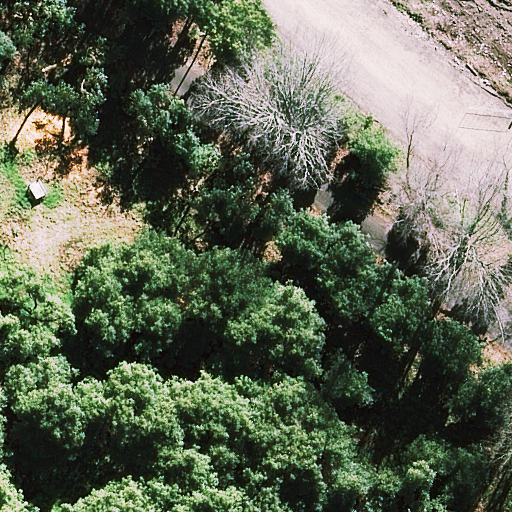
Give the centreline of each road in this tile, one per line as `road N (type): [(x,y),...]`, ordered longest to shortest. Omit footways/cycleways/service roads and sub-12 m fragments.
road 1 (track): [(511,324),(116,0)]
road 2 (track): [(511,178),(285,0)]
